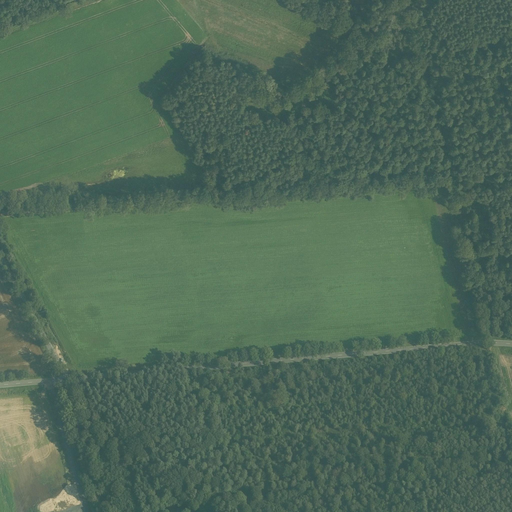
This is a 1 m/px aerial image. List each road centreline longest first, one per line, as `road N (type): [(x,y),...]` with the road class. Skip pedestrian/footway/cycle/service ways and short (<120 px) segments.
road 1 (tertiary): [(0,385),(511,344)]
road 2 (track): [(211,442),(479,437)]
road 3 (track): [(183,369),(236,511)]
road 4 (track): [(65,380),(0,249)]
road 5 (track): [(65,380),(107,511)]
